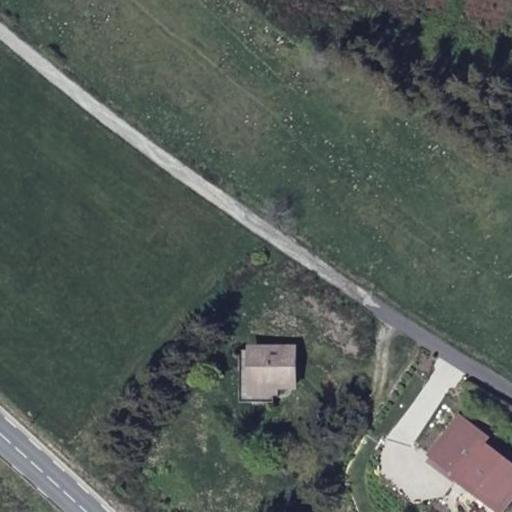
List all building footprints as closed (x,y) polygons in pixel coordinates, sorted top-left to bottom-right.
[(291,348),(248,349),(250,386),(271,387),(293,385),(291,348)] [(250,386),(248,349),(241,349),(242,386),(250,386)] [(250,386),(242,386),(242,400),(271,400),(271,387),(250,386)] [(470,471),(502,496),(511,483),(511,465),(478,441),(484,434),(455,413),(427,450),(457,472),(465,476),(470,471)] [(507,500),(502,496),(470,471),(465,476),(457,472),(452,478),(500,510),(507,500)]
